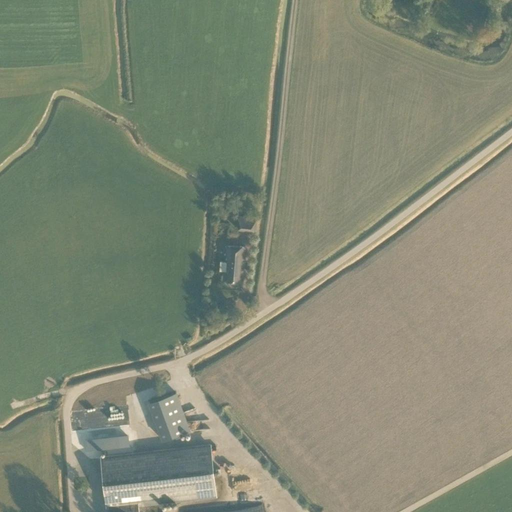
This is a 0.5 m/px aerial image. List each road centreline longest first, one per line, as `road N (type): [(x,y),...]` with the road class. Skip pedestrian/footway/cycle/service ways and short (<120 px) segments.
road 1 (unclassified): [(71,511),(64,410),(74,390),(197,353),(260,315)]
road 2 (track): [(260,315),(294,0)]
road 3 (unclassified): [(511,132),(260,315)]
